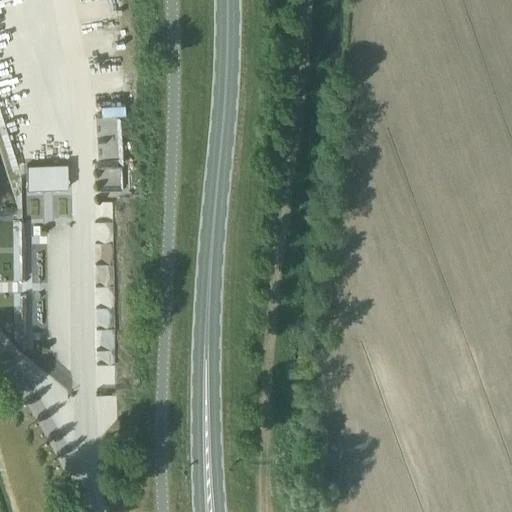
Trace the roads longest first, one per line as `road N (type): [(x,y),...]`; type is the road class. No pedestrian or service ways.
road 1 (track): [(264,511),(268,349),(315,0)]
road 2 (primary): [(205,398),(227,0)]
